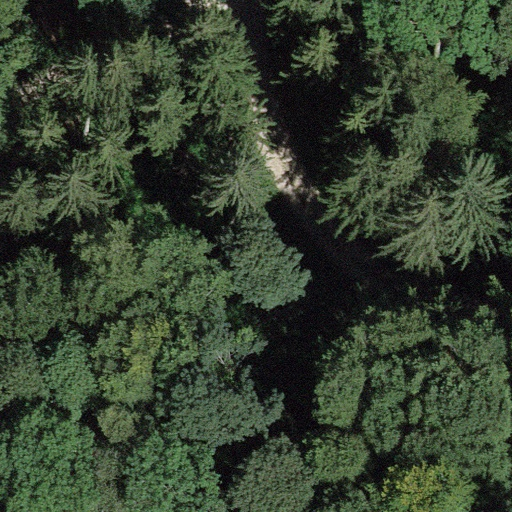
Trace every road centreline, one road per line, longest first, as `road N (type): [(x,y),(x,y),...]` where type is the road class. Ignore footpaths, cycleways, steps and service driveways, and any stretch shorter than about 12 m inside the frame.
road 1 (track): [(260,0),(257,142),(338,281),(449,321),(511,317)]
road 2 (track): [(0,81),(217,0)]
